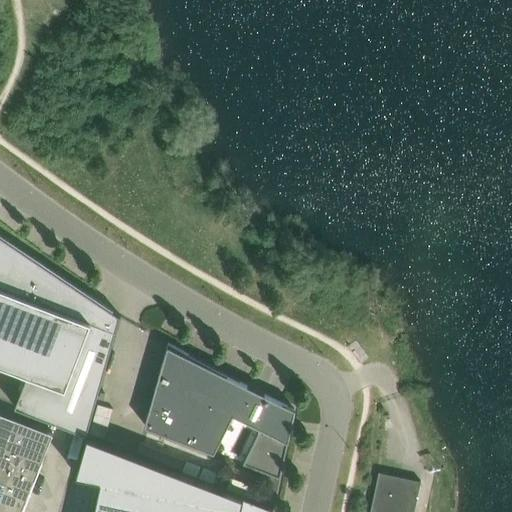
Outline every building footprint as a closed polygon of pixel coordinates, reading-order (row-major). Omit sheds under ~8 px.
[(0,361),(28,372),(15,405),(15,406),(86,433),(120,315),(120,314),(94,297),(56,272),(0,234),(0,361)] [(280,477),(295,408),(279,401),(263,393),(247,385),(231,376),(215,368),(200,360),(168,342),(145,425),(214,452),(233,413),(258,426),(244,463),(280,477)] [(17,410),(15,417),(42,427),(44,419),(17,410)] [(53,432),(0,411),(0,511),(22,511),(26,504),(25,504),(32,486),(42,460),(53,432)] [(272,511),(274,507),(87,435),(76,473),(101,479),(93,511),(272,511)] [(197,476),(202,465),(187,459),(182,470),(197,476)] [(214,483),(219,471),(203,465),(199,477),(214,483)] [(414,511),(421,480),(380,471),(379,471),(370,511),(414,511)] [(250,496),(254,485),(231,476),(227,488),(250,496)]
